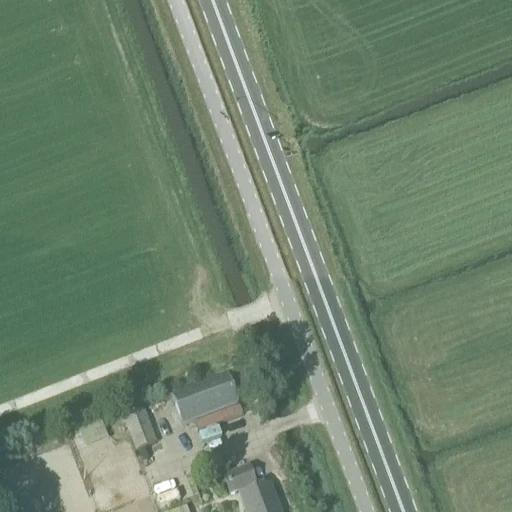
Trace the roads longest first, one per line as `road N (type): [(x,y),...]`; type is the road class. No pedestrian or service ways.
road 1 (unclassified): [(175,0),(367,511)]
road 2 (primary): [(407,511),(218,0)]
